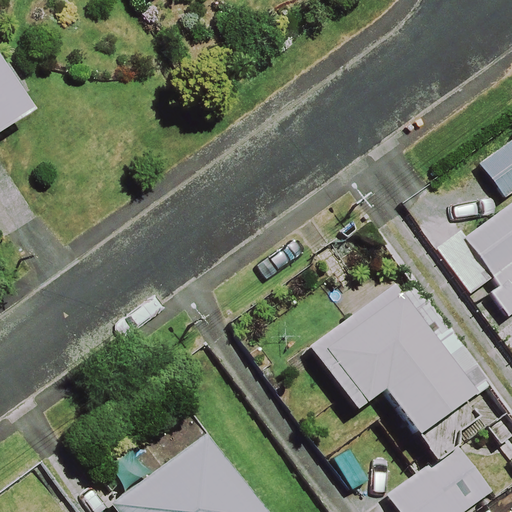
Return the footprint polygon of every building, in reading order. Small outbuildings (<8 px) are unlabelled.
[(0,68),(0,141),(33,120),(0,68)] [(511,79),(439,136),(511,229),(511,79)] [(453,238),(434,252),(465,299),(485,285),(453,238)] [(495,288),(487,294),(505,319),(511,313),(511,264),(490,280),(495,288)] [(475,397),(398,289),(309,352),(353,415),(382,394),(415,440),(475,397)] [(102,464),(127,498),(112,510),(113,511),(254,511),(203,443),(156,477),(131,443),(102,464)] [(467,511),(489,498),(460,454),(388,501),(395,511),(467,511)]
